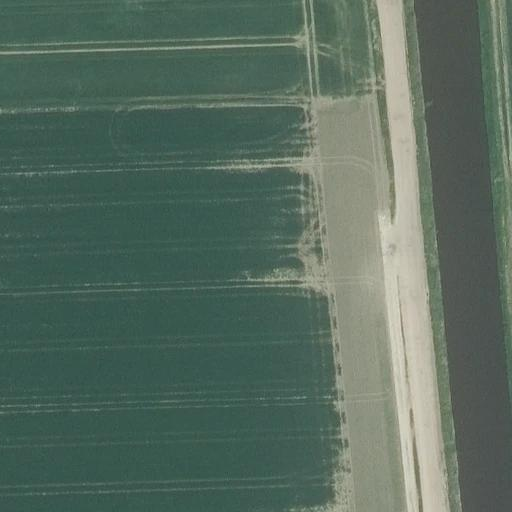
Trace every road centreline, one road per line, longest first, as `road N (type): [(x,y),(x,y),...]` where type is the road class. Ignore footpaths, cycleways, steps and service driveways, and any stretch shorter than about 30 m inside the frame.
road 1 (unclassified): [(434,511),(407,242)]
road 2 (track): [(383,0),(407,242)]
